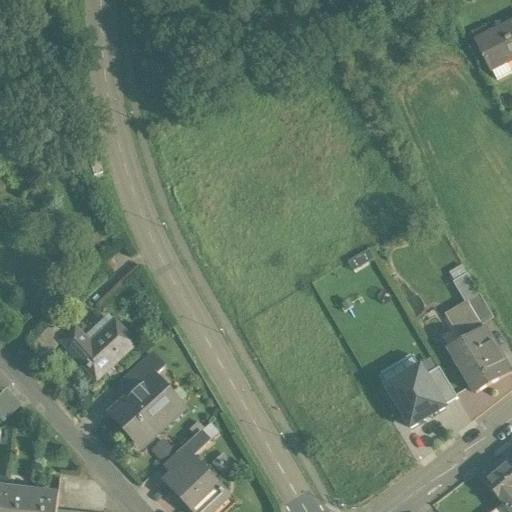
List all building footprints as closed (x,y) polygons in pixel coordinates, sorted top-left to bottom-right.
[(511,22),(475,42),(491,73),(511,61),(511,22)] [(97,163),(88,166),(92,177),(101,174),(97,163)] [(467,275),(454,283),(466,304),(479,296),(467,275)] [(479,296),(466,304),(480,327),(481,326),(493,319),(479,296)] [(466,304),(445,317),(462,343),(484,330),(481,326),(480,327),(466,304)] [(90,347),(75,331),(67,338),(61,343),(61,344),(97,382),(135,346),(115,324),(90,347)] [(54,325),(28,349),(41,363),(61,344),(61,343),(67,338),(54,325)] [(462,343),(449,351),(475,395),(510,374),(484,330),(462,343)] [(150,358),(130,377),(141,389),(153,378),(154,379),(164,370),(152,357),(150,358)] [(446,411),(444,406),(426,376),(421,366),(383,388),(408,433),(446,411)] [(444,406),(456,399),(439,368),(426,376),(444,406)] [(154,379),(153,378),(141,389),(111,415),(131,437),(141,449),(147,443),(183,411),(154,379)] [(178,455),(163,467),(172,476),(192,458),(193,459),(209,444),(200,434),(178,455)] [(152,455),(163,467),(178,455),(166,442),(152,455)] [(193,459),(192,458),(172,476),(164,484),(191,511),(220,511),(233,500),(193,459)] [(511,467),(509,464),(484,485),(501,507),(511,497),(511,467)] [(29,511),(32,494),(6,491),(3,511),(29,511)] [(58,496),(32,494),(29,511),(56,511),(57,511),(58,496)] [(511,511),(511,497),(501,507),(505,511),(511,511)]
